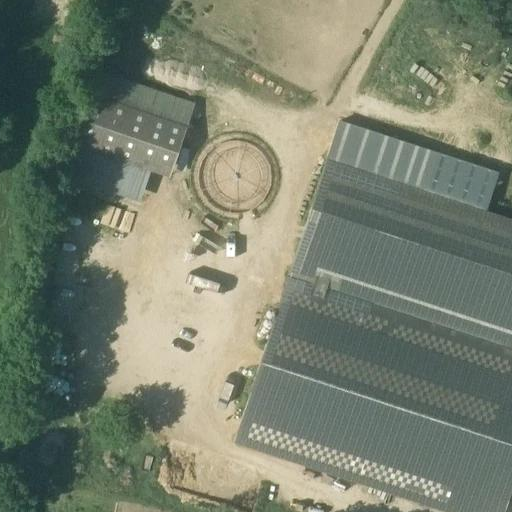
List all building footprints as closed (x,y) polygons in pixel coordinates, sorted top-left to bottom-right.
[(64,0),(59,25),(85,31),(91,0),(64,0)] [(99,68),(92,91),(186,123),(196,101),(99,68)] [(186,123),(92,91),(75,141),(152,166),(169,172),(186,123)] [(511,220),(426,192),(440,150),(340,117),(325,160),(235,443),(447,511),(499,511),(504,498),(511,474),(511,220)] [(152,166),(75,141),(65,171),(142,196),(152,166)] [(159,341),(157,351),(194,360),(197,350),(159,341)]
